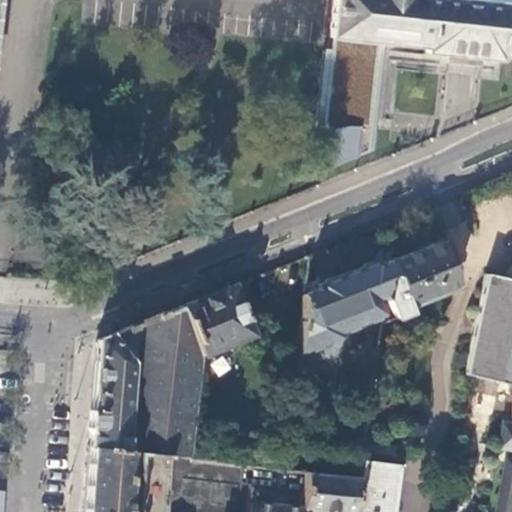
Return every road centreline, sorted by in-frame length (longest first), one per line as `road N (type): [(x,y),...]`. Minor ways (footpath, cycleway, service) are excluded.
road 1 (residential): [(511,144),(92,316),(46,321)]
road 2 (residential): [(27,511),(46,321)]
